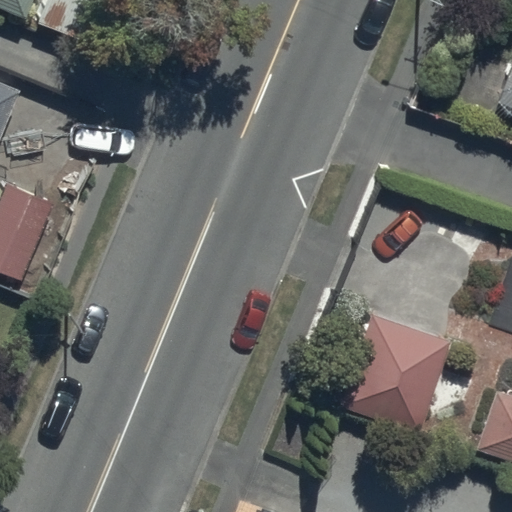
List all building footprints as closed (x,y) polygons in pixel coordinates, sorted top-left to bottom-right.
[(0,0),(0,7),(22,17),(29,0),(0,0)] [(511,66),(498,102),(511,107),(511,66)] [(0,130),(17,89),(0,82),(0,130)] [(52,204),(5,184),(0,195),(0,272),(20,281),(52,204)] [(449,347),(375,322),(344,412),(418,437),(449,347)] [(511,407),(498,403),(479,461),(511,471),(511,407)]
